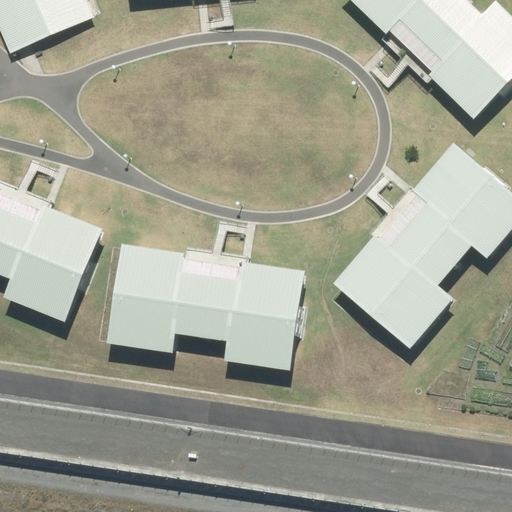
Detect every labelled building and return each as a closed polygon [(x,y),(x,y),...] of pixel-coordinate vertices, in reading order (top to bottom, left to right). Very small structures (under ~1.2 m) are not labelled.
[(103,18),(94,0),(0,0),(0,1),(24,54),(103,18)] [(360,0),(393,32),(407,17),(447,56),(433,70),(478,114),(511,78),(511,10),(502,1),(487,16),(469,0),(360,0)] [(387,237),(349,279),(421,344),(459,303),(444,289),(481,248),(496,261),(511,243),(511,191),(465,150),(424,196),(440,210),(403,251),(387,237)] [(25,300),(78,321),(114,230),(62,210),(54,228),(2,208),(10,189),(0,185),(0,266),(33,280),(25,300)] [(198,256),(130,247),(116,351),(186,361),(189,340),(238,347),(235,367),(303,376),(317,272),(254,264),(252,282),(195,275),(198,256)]
